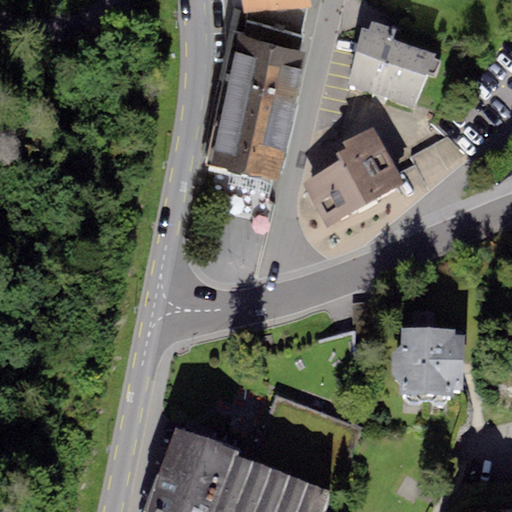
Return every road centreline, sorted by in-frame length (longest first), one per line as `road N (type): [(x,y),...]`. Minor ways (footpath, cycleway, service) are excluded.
road 1 (tertiary): [(196,0),(196,87),(161,311)]
road 2 (residential): [(290,297),(291,199),(339,0)]
road 3 (residential): [(290,297),(511,199)]
road 4 (tertiary): [(161,311),(116,511)]
road 5 (residential): [(161,311),(208,312),(290,297)]
